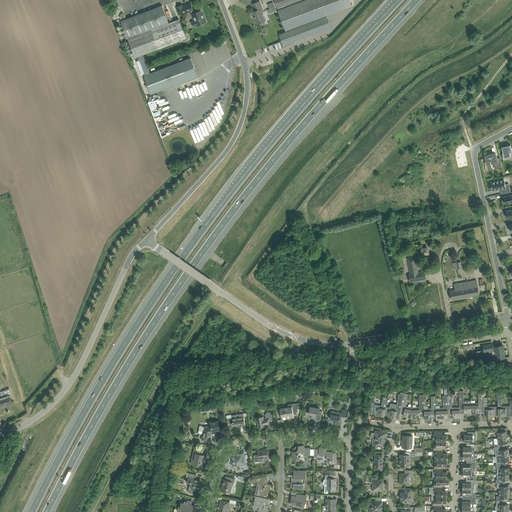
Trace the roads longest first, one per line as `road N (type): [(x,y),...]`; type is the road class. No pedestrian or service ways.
road 1 (motorway): [(47,511),(179,283),(267,166),(416,0)]
road 2 (motorway): [(398,0),(195,236),(78,421),(31,511)]
road 3 (unclassified): [(147,238),(240,124),(246,82),(220,0)]
road 4 (track): [(376,120),(303,210),(350,344)]
road 5 (unclassified): [(0,435),(28,423),(68,386),(147,238)]
road 6 (residential): [(507,318),(473,150),(511,127)]
road 7 (residential): [(302,339),(350,344),(505,319)]
road 8 (track): [(308,228),(330,221),(408,141),(461,117)]
road 9 (unclassified): [(292,336),(147,238)]
road 10 (track): [(376,120),(417,80),(511,22)]
road 11 (residential): [(174,398),(181,375),(287,355),(302,339)]
road 12 (unknown): [(242,62),(324,36),(357,0)]
road 13 (residential): [(277,433),(223,443),(205,511)]
